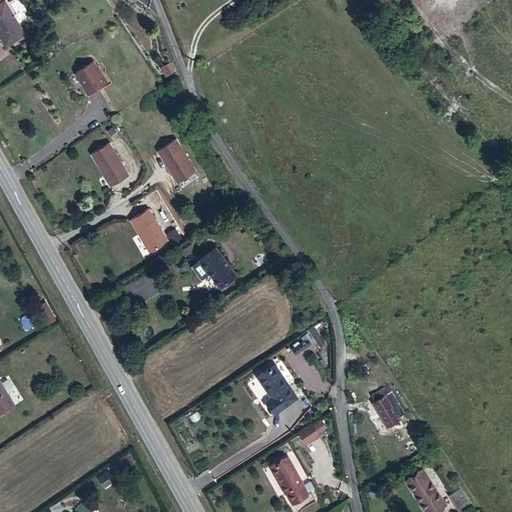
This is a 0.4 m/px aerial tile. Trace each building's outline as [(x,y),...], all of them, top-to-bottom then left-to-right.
[(3,0),(0,2),(0,27),(15,19),(4,0),(3,0)] [(15,19),(0,27),(0,34),(6,45),(24,34),(15,19)] [(93,67),(77,77),(85,90),(84,90),(90,100),(107,89),(101,79),(101,80),(93,67)] [(176,140),(159,152),(180,183),(197,172),(176,140)] [(109,142),(92,154),(112,185),(129,174),(109,142)] [(147,209),(130,220),(150,252),(167,241),(147,209)] [(170,244),(184,240),(181,230),(167,233),(170,244)] [(217,247),(199,258),(217,289),(236,277),(217,247)] [(27,325),(19,327),(22,336),(30,334),(27,325)] [(305,332),(300,335),(311,352),(316,349),(305,332)] [(304,347),(299,339),(295,341),(297,345),(284,354),(287,358),(304,347)] [(268,376),(251,387),(266,410),(260,414),(267,425),(290,410),(268,376)] [(0,419),(11,413),(0,393),(0,419)] [(385,399),(372,407),(391,437),(405,428),(385,399)] [(322,420),(314,423),(319,434),(327,430),(322,420)] [(310,429),(302,434),(307,441),(314,436),(310,429)] [(301,431),(287,440),(295,452),(309,444),(301,431)] [(287,467),(269,476),(284,503),(289,511),(297,511),(308,506),(287,467)] [(97,477),(103,488),(116,481),(109,470),(97,477)] [(424,477),(407,488),(422,511),(444,511),(446,511),(424,477)] [(375,487),(368,492),(373,499),(380,495),(375,487)] [(474,511),(475,511),(462,493),(450,502),(457,511),(474,511)]
